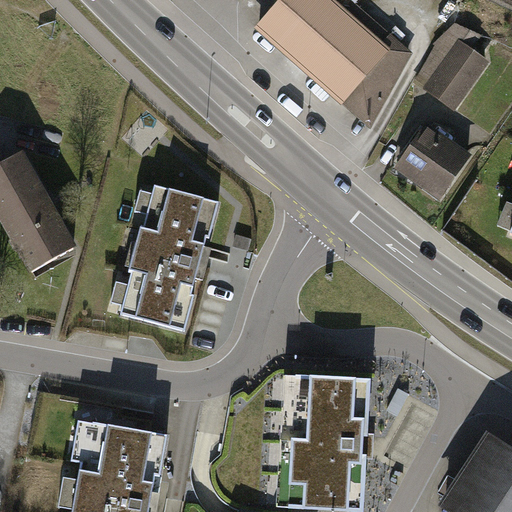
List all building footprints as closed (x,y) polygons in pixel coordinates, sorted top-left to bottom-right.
[(347,0),(344,3),(340,0),(272,0),(249,25),(365,128),(411,50),(352,0),(347,0)] [(410,77),(453,108),(487,59),(470,48),(476,32),(450,23),(430,42),(410,77)] [(423,121),(388,168),(435,201),(469,154),(423,121)] [(0,164),(0,223),(29,275),(75,249),(20,153),(0,164)] [(224,208),(143,187),(113,301),(195,322),(224,208)] [(511,204),(508,202),(495,232),(511,238),(511,204)] [(280,373),(271,510),(296,511),(365,511),(374,379),(280,373)] [(152,511),(165,436),(81,423),(67,511),(152,511)] [(511,511),(511,455),(490,442),(445,508),(450,511),(511,511)]
